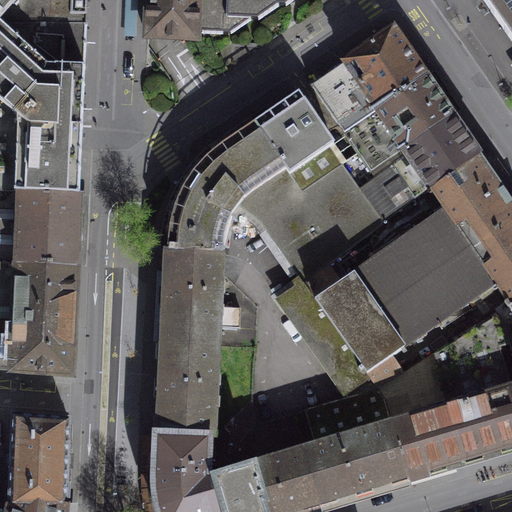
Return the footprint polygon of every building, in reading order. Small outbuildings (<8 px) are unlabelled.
[(0,0),(0,22),(1,24),(86,24),(87,0),(0,0)] [(137,0),(126,0),(125,37),(137,37),(137,0)] [(148,0),(146,37),(197,39),(197,32),(230,33),(251,19),(257,20),(278,6),(285,6),(293,0),(148,0)] [(511,0),(486,0),(511,38),(511,0)] [(0,191),(78,195),(86,24),(1,24),(0,22),(0,191)] [(344,133),(426,77),(420,69),(409,52),(393,29),(311,86),(344,133)] [(426,77),(344,133),(371,172),(403,150),(453,116),(426,77)] [(298,93),(254,124),(286,168),(302,193),(341,165),(329,146),(333,143),(298,93)] [(453,116),(403,150),(406,155),(359,189),(383,224),(430,188),(479,154),(453,116)] [(286,168),(254,124),(221,145),(206,157),(194,171),(182,189),(175,206),(169,224),(167,244),(167,251),(221,254),(223,238),(226,227),(231,216),(238,205),(256,218),(303,283),(328,264),(383,224),(359,189),(341,165),(302,193),(286,168)] [(511,305),(511,201),(479,154),(430,188),(444,210),(340,282),(328,264),(303,283),(377,388),(403,372),(391,356),(495,284),(511,305)] [(0,191),(0,264),(76,268),(78,195),(0,191)] [(162,343),(217,346),(217,326),(239,327),(239,308),(219,308),(221,254),(167,251),(162,343)] [(0,368),(70,374),(76,268),(0,264),(0,368)] [(377,388),(303,283),(278,300),(346,397),(377,388)] [(511,305),(500,314),(511,353),(511,305)] [(511,353),(500,314),(435,353),(452,404),(391,423),(406,476),(511,443),(511,353)] [(158,434),(210,437),(212,437),(214,399),(216,399),(216,384),(215,383),(217,346),(162,343),(158,434)] [(315,446),(391,423),(384,399),(377,388),(346,397),(304,409),(315,446)] [(9,503),(65,502),(68,419),(13,415),(9,503)] [(391,423),(315,446),(303,449),(319,502),(406,476),(391,423)] [(225,511),(215,476),(214,475),(208,475),(210,437),(158,434),(155,434),(153,474),(153,493),(157,511),(225,511)] [(284,511),(319,502),(303,449),(215,476),(225,511),(284,511)] [(63,511),(65,502),(9,503),(9,511),(8,511),(63,511)]
